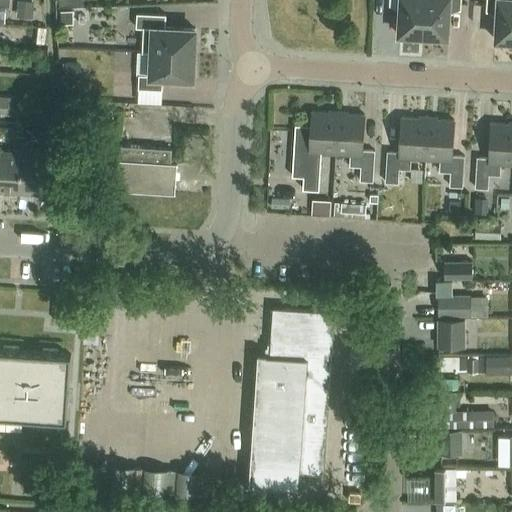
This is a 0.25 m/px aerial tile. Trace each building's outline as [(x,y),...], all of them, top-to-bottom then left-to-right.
[(25,0),(17,0),(17,16),(33,17),(34,0),(25,0)] [(389,0),(389,5),(401,6),(399,33),(423,34),(424,0),(389,0)] [(424,0),(423,34),(447,36),(449,9),(461,9),(461,0),(424,0)] [(511,0),(486,0),(486,11),(498,12),(496,39),(511,39),(511,0)] [(73,10),(60,11),(60,23),(73,23),(73,10)] [(166,14),(137,13),(136,27),(143,27),(142,51),(152,52),(194,53),(196,28),(166,27),(166,14)] [(45,43),(46,27),(38,27),(37,43),(45,43)] [(194,53),(152,52),(151,74),(139,74),(138,88),(163,89),(163,76),(193,78),(194,53)] [(66,62),(65,78),(80,80),(81,63),(66,62)] [(36,97),(35,123),(48,124),(50,98),(36,97)] [(295,124),(292,175),(304,176),(303,188),(319,189),(321,152),(336,153),(338,112),(312,111),(311,125),(295,124)] [(338,112),(336,153),(350,154),(350,165),(361,166),(360,179),(373,180),(375,150),(362,149),(365,114),(338,112)] [(387,151),(385,181),(398,182),(399,168),(410,169),(411,158),(425,159),(428,118),(402,116),(400,151),(387,151)] [(428,118),(425,159),(440,159),(439,171),(450,171),(450,185),(462,186),(464,155),(452,155),(454,119),(428,118)] [(477,156),(475,187),(488,188),(489,174),(500,174),(501,163),(511,163),(511,123),(491,122),(489,157),(477,156)] [(0,190),(19,191),(22,152),(25,152),(26,136),(15,135),(14,152),(0,150),(0,190)] [(22,152),(19,191),(43,193),(46,155),(48,155),(50,138),(39,137),(38,153),(25,152),(22,152)] [(171,163),(172,148),(120,145),(119,159),(113,158),(111,188),(174,192),(176,163),(171,163)] [(272,197),(271,206),(289,207),(289,198),(272,197)] [(475,197),(474,212),(488,213),(488,198),(475,197)] [(499,222),(474,221),(473,237),(498,239),(499,222)] [(446,271),(446,276),(474,276),(474,259),(446,259),(446,261),(446,271)] [(79,322),(82,295),(58,293),(55,320),(79,322)] [(439,294),(439,316),(488,316),(488,302),(471,302),(471,294),(439,294)] [(85,339),(99,339),(100,299),(86,299),(85,339)] [(257,354),(249,484),(299,487),(300,472),(324,474),(335,311),(272,307),(270,342),(267,342),(266,355),(257,354)] [(439,318),(439,347),(468,347),(468,317),(439,317),(439,318)] [(0,349),(0,424),(24,426),(25,418),(67,421),(71,354),(0,349)] [(511,355),(487,355),(487,372),(511,372),(511,355)] [(466,369),(466,356),(439,356),(439,369),(466,369)] [(467,358),(467,371),(478,371),(479,358),(467,358)] [(455,426),(455,411),(455,402),(435,402),(435,426),(455,426)] [(455,411),(455,426),(490,426),(490,411),(455,411)] [(357,418),(342,419),(344,486),(359,486),(357,418)] [(439,431),(439,454),(461,454),(461,431),(439,431)] [(132,466),(132,449),(110,448),(109,467),(119,467),(119,465),(132,466)] [(58,493),(60,466),(45,464),(42,492),(58,493)] [(455,468),(435,468),(435,500),(455,500),(455,468)]
